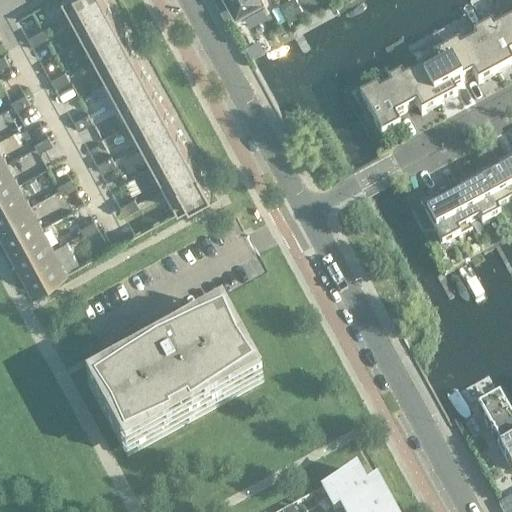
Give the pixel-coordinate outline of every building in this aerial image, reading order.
[(99,0),(63,0),(72,15),(99,0)] [(116,18),(106,0),(99,0),(72,15),(83,36),(116,18)] [(217,0),(224,13),(235,7),(240,15),(264,2),(262,0),(217,0)] [(511,14),(502,21),(511,39),(511,14)] [(127,39),(116,18),(83,36),(95,57),(127,39)] [(511,54),(511,39),(502,21),(501,21),(504,26),(494,32),(491,26),(473,36),(495,76),(511,66),(511,63),(508,57),(511,54)] [(45,35),(40,26),(33,30),(38,39),(45,35)] [(38,39),(33,30),(26,34),(31,43),(38,39)] [(495,76),(473,36),(475,42),(461,50),(458,45),(445,52),(462,82),(472,76),(477,86),(495,76)] [(139,60),(127,39),(95,57),(106,78),(139,60)] [(462,82),(445,52),(444,52),(447,57),(437,63),(435,57),(417,67),(438,107),(456,97),(451,88),(462,82)] [(151,81),(139,60),(106,78),(118,99),(151,81)] [(438,107),(417,67),(416,68),(419,73),(404,81),(401,76),(388,83),(405,113),(415,107),(420,117),(438,107)] [(68,77),(63,69),(56,72),(61,81),(68,77)] [(61,81),(56,72),(49,76),(54,85),(61,81)] [(162,102),(151,81),(118,99),(130,120),(162,102)] [(405,113),(388,83),(375,90),(378,95),(362,104),(367,111),(366,111),(381,138),(399,128),(394,119),(405,113)] [(29,100),(24,91),(17,95),(22,103),(29,100)] [(22,103),(17,95),(10,99),(14,107),(22,103)] [(174,124),(162,102),(130,120),(141,141),(174,124)] [(91,119),(87,111),(79,114),(84,123),(91,119)] [(84,123),(79,114),(72,118),(77,127),(84,123)] [(185,145),(174,124),(141,141),(153,163),(185,145)] [(52,142),(47,133),(40,137),(45,146),(52,142)] [(45,146),(40,137),(33,141),(38,149),(45,146)] [(197,166),(185,145),(153,163),(164,184),(197,166)] [(114,162),(110,153),(103,157),(107,166),(114,162)] [(107,166),(103,157),(96,161),(100,169),(107,166)] [(0,191),(18,182),(6,161),(0,164),(0,191)] [(209,188),(197,166),(164,184),(178,208),(207,192),(206,190),(209,188)] [(500,177),(495,168),(477,178),(499,217),(500,217),(497,212),(511,203),(511,204),(511,173),(511,171),(500,177)] [(75,184),(70,175),(63,179),(68,188),(75,184)] [(33,177),(24,182),(29,190),(37,186),(33,177)] [(499,217),(477,178),(459,187),(464,197),(454,202),(470,233),(471,232),(468,227),(478,222),(481,227),(499,217)] [(68,188),(63,179),(56,183),(61,192),(68,188)] [(0,218),(29,203),(18,182),(0,191),(0,218)] [(138,204),(133,195),(126,199),(131,208),(138,204)] [(131,208),(126,199),(119,203),(124,212),(131,208)] [(443,208),(438,199),(419,209),(434,236),(435,236),(439,243),(455,234),(458,240),(470,233),(454,202),(443,208)] [(41,224),(29,203),(0,218),(0,227),(8,242),(41,224)] [(98,226),(93,217),(86,221),(91,230),(98,226)] [(91,230),(86,221),(79,225),(84,234),(91,230)] [(52,245),(41,224),(8,242),(20,263),(52,245)] [(66,270),(52,245),(20,263),(32,285),(35,283),(36,286),(66,270)] [(262,383),(223,311),(86,386),(125,457),(262,383)] [(477,410),(511,472),(511,471),(511,421),(499,398),(477,410)] [(366,493),(355,474),(321,492),(332,511),(333,511),(373,490),(366,493)] [(381,511),(384,510),(373,490),(333,511),(335,511),(340,510),(341,511),(381,511)] [(509,511),(504,503),(498,507),(501,511),(509,511)]
